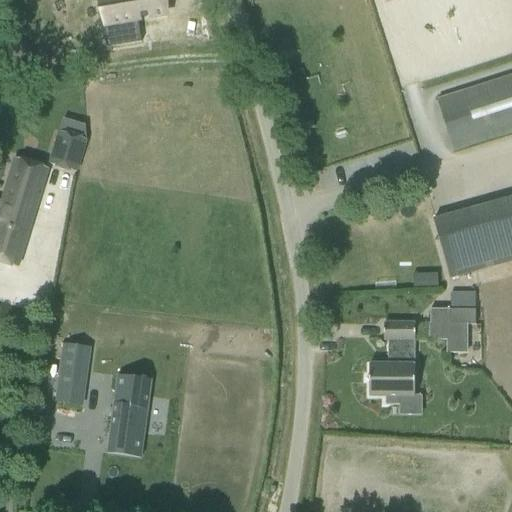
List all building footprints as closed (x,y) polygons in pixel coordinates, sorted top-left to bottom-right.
[(161,0),(101,0),(106,23),(101,24),(106,49),(141,43),(137,20),(164,16),(161,0)] [(287,39),(277,42),(281,56),(291,53),(287,39)] [(24,43),(11,46),(14,61),(28,58),(24,43)] [(511,129),(511,81),(439,105),(453,149),(511,129)] [(59,133),(49,166),(75,174),(85,141),(85,125),(63,118),(59,133)] [(0,204),(0,263),(17,269),(47,170),(14,159),(0,204)] [(449,280),(511,262),(511,199),(432,221),(449,280)] [(450,294),(450,311),(475,311),(475,294),(450,294)] [(468,326),(475,326),(475,311),(450,311),(430,311),(430,325),(429,325),(429,342),(447,342),(447,355),(468,355),(468,326)] [(368,366),(368,398),(384,398),(384,402),(397,402),(397,398),(414,398),(414,325),(383,325),(383,341),(387,341),(387,366),(368,366)] [(89,347),(65,343),(59,383),(84,386),(89,347)] [(117,377),(106,455),(140,460),(151,381),(117,377)] [(44,449),(39,496),(63,499),(64,487),(72,488),(75,452),(44,449)]
